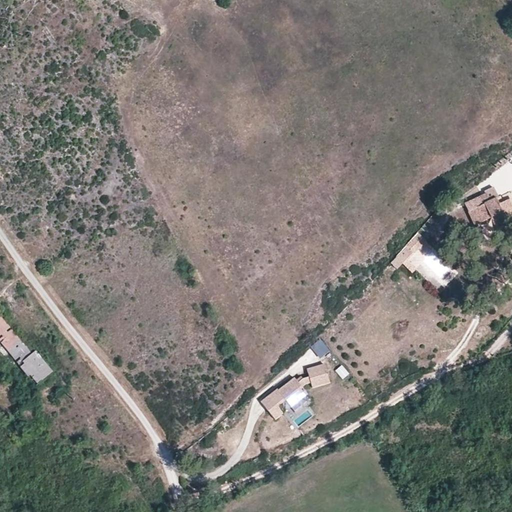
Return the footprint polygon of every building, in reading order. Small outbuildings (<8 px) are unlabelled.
[(490,218),(497,234),(511,226),(511,211),(508,202),(499,205),(496,199),(489,202),(485,195),(465,204),(474,224),(490,218)] [(426,242),(417,233),(417,234),(396,256),(404,264),(426,242)] [(32,355),(0,315),(0,341),(36,386),(52,372),(36,352),(32,355)] [(300,381),(296,377),(280,389),(279,388),(262,401),(276,419),(284,413),(278,406),(286,400),(291,407),(308,394),(303,387),(307,384),(312,382),(313,387),(331,382),(326,364),(308,369),(310,376),(304,378),(300,381)] [(343,381),(350,375),(343,366),(336,372),(343,381)]
